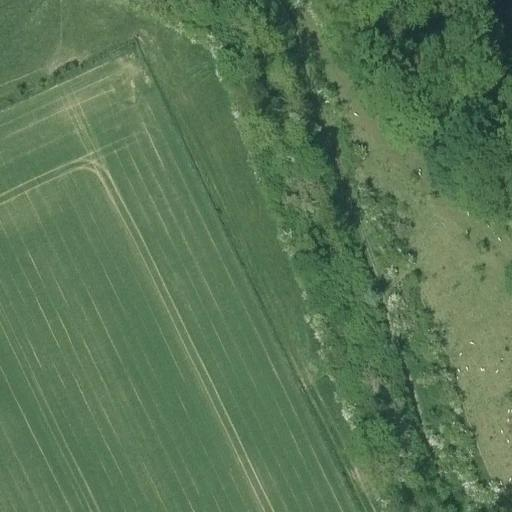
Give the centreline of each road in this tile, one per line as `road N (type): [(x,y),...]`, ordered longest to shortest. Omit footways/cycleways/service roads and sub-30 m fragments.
road 1 (track): [(275,7),(297,33),(446,511)]
road 2 (track): [(140,30),(173,69),(369,511)]
road 3 (track): [(0,79),(118,15)]
